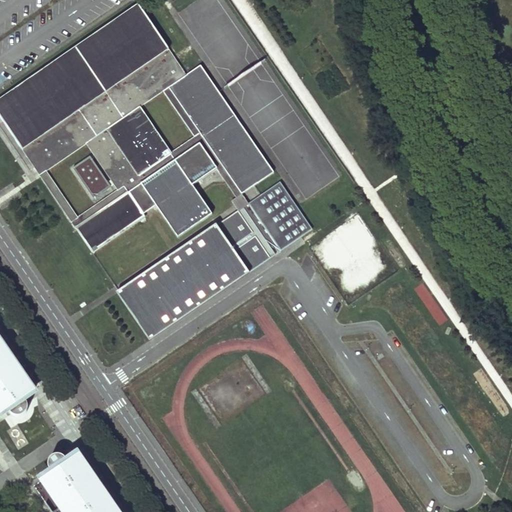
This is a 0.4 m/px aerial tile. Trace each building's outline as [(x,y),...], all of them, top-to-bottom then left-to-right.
[(217,169),(237,198),(243,194),(274,173),(201,66),(187,75),(139,5),(0,99),(0,115),(9,129),(40,174),(91,249),(155,206),(177,239),(212,215),(193,186),(217,169)] [(253,119),(303,199),(339,177),(323,151),(315,150),(308,139),(307,150),(301,141),(293,140),(293,135),(299,131),(309,132),(305,126),(296,125),(297,111),(294,107),(283,113),(285,96),(283,92),(281,115),(273,121),(272,120),(271,120),(253,119)] [(249,203),(281,250),(312,229),(280,182),(249,203)] [(238,210),(120,292),(152,339),(281,250),(249,203),(243,194),(237,198),(232,202),(238,210)] [(0,415),(9,410),(11,413),(13,415),(17,416),(20,416),(22,416),(25,414),(27,412),(28,409),(28,406),(27,403),(25,399),(34,392),(0,341),(0,415)] [(117,511),(82,458),(71,465),(67,458),(63,456),(57,455),(52,457),(49,462),(49,467),(51,473),(53,477),(41,486),(58,511),(117,511)]
